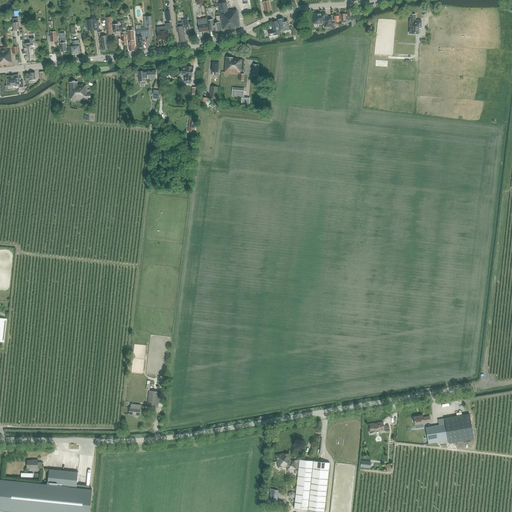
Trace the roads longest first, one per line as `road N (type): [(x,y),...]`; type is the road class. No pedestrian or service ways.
road 1 (unclassified): [(0,445),(148,444),(476,390)]
road 2 (tertiary): [(0,70),(168,48),(231,35),(290,10),(384,0)]
